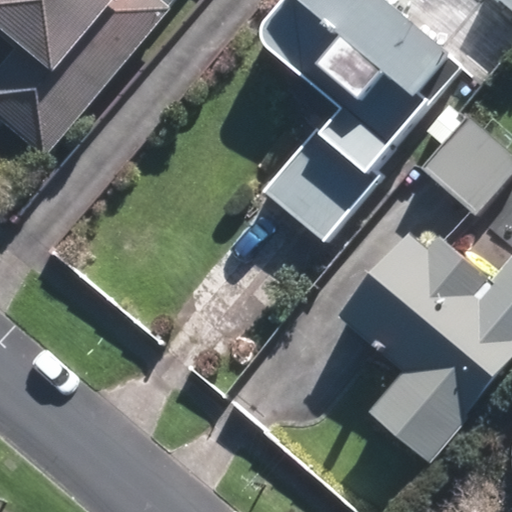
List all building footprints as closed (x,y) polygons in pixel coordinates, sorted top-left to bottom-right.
[(0,80),(0,105),(61,156),(190,0),(0,0),(0,18),(31,44),(0,80)] [(271,190),(336,244),(490,58),(420,0),(295,0),(270,31),(308,63),(292,82),(333,116),(271,190)] [(511,0),(500,0),(511,9),(511,0)] [(511,184),(511,145),(458,102),(434,132),(448,144),(431,165),(489,213),(511,184)] [(443,463),(511,379),(511,266),(508,272),(455,228),(443,243),(424,227),(352,313),(417,367),(380,411),(443,463)]
